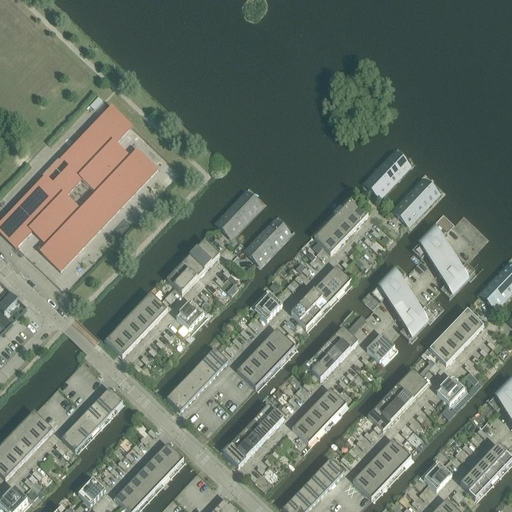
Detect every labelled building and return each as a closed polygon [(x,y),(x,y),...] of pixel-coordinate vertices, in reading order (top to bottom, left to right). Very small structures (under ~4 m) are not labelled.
[(64,162),(70,168),(61,178),(52,187),(46,182),(0,230),(0,234),(16,250),(33,233),(49,249),(43,256),(61,273),(60,274),(60,275),(63,272),(63,271),(155,175),(158,172),(157,173),(139,155),(132,162),(115,147),(130,131),(132,130),(133,129),(132,128),(131,129),(113,112),(64,162)] [(394,160),(367,188),(379,199),(405,171),(394,160)] [(423,187),(396,215),(408,226),(434,198),(423,187)] [(245,200),(219,228),(230,239),(257,211),(245,200)] [(368,218),(354,204),(352,202),(344,210),(361,226),(368,218)] [(361,226),(344,210),(337,218),(353,234),(361,226)] [(353,234),(337,218),(329,226),(346,242),(353,234)] [(346,242),(329,226),(322,234),(338,250),(346,242)] [(274,227),(248,255),(259,266),(286,238),(274,227)] [(450,253),(442,241),(447,236),(442,231),(438,227),(425,241),(429,246),(432,250),(443,264),(452,256),(450,253)] [(380,238),(374,233),(371,236),(377,241),(380,238)] [(338,250),(322,234),(314,242),(330,258),(338,250)] [(372,246),(367,241),(364,244),(369,249),(372,246)] [(429,246),(425,241),(412,254),(416,259),(421,263),(425,258),(433,270),(435,273),(443,264),(432,250),(429,246)] [(212,266),(220,258),(205,244),(197,252),(212,266)] [(365,254),(359,249),(356,252),(362,257),(365,254)] [(212,266),(197,252),(189,260),(204,274),(212,266)] [(310,254),(306,258),(312,263),(316,260),(310,254)] [(325,260),(319,255),(317,258),(322,263),(325,260)] [(470,270),(466,266),(461,271),(452,256),(443,264),(454,278),(458,283),(462,288),(475,275),(470,270)] [(357,262),(352,257),(349,260),(354,265),(357,262)] [(204,274),(189,260),(182,268),(189,275),(197,282),(204,274)] [(454,278),(443,264),(435,273),(438,278),(445,288),(440,293),(444,297),(449,302),(462,288),(458,283),(454,278)] [(189,275),(182,268),(175,275),(182,282),(190,290),(197,282),(189,275)] [(351,284),(342,276),(336,270),(328,278),(343,292),(351,284)] [(409,296),(401,283),(406,278),(402,274),(397,270),(384,283),(388,288),(392,293),(403,307),(411,298),(409,296)] [(494,310),(511,290),(511,273),(509,271),(483,298),(494,310)] [(182,282),(175,275),(167,283),(174,290),(182,298),(190,290),(182,282)] [(303,283),(298,279),(295,276),(292,280),(295,282),(300,287),(303,283)] [(343,292),(328,278),(321,286),(336,300),(343,292)] [(388,288),(384,283),(372,296),(376,301),(380,305),(385,300),(393,313),(395,316),(403,307),(392,293),(388,288)] [(336,300),(321,286),(313,294),(328,308),(336,300)] [(328,308),(313,294),(306,302),(321,316),(328,308)] [(170,307),(176,300),(171,295),(165,302),(170,307)] [(11,296),(0,307),(0,328),(6,334),(13,326),(4,318),(18,303),(11,296)] [(267,324),(282,308),(269,296),(254,312),(267,324)] [(160,321),(168,313),(151,297),(144,305),(160,321)] [(430,313),(425,309),(421,313),(411,298),(403,307),(414,321),(417,326),(421,331),(427,324),(434,317),(430,313)] [(321,316),(306,302),(299,309),(314,324),(321,316)] [(160,321),(144,305),(136,313),(152,328),(160,321)] [(189,334),(204,318),(191,306),(188,309),(179,318),(176,322),(189,334)] [(414,321),(403,307),(395,316),(404,331),(400,336),(404,340),(409,344),(421,331),(417,326),(414,321)] [(314,324),(299,309),(291,317),(306,332),(314,324)] [(24,315),(20,310),(16,314),(21,318),(24,315)] [(152,328),(136,313),(128,321),(145,336),(152,328)] [(484,329),(469,315),(467,313),(460,321),(476,337),(484,329)] [(362,319),(347,334),(351,338),(351,339),(366,323),(365,322),(362,319)] [(145,336),(128,321),(121,329),(137,344),(145,336)] [(476,337),(460,321),(452,329),(469,345),(476,337)] [(288,323),(285,327),(292,333),(295,330),(288,323)] [(257,331),(251,325),(248,328),(255,334),(257,331)] [(289,336),(292,333),(285,327),(282,330),(289,336)] [(137,344),(121,329),(113,337),(130,352),(137,344)] [(469,345),(452,329),(444,337),(461,353),(469,345)] [(351,339),(351,338),(347,334),(343,331),(335,339),(350,353),(358,345),(351,339)] [(250,339),(243,333),(240,336),(247,342),(250,339)] [(295,350),(285,340),(276,333),(268,341),(287,359),(295,350)] [(172,341),(166,336),(163,339),(169,344),(172,341)] [(130,352),(113,337),(106,344),(122,360),(130,352)] [(461,353),(444,337),(437,345),(453,361),(461,353)] [(379,366),(394,350),(390,346),(382,338),(367,354),(379,366)] [(350,353),(335,339),(328,346),(343,361),(350,353)] [(242,347),(235,341),(232,344),(239,351),(242,347)] [(287,359),(268,341),(260,349),(279,367),(287,359)] [(164,349),(159,343),(156,347),(161,352),(164,349)] [(495,349),(490,344),(487,347),(492,352),(495,349)] [(453,361),(437,345),(429,353),(446,369),(453,361)] [(343,361),(328,346),(320,354),(335,369),(343,361)] [(234,356),(227,349),(224,352),(231,359),(234,356)] [(279,367),(260,349),(252,358),(271,375),(279,367)] [(157,357),(151,351),(148,354),(154,360),(157,357)] [(228,365),(220,357),(214,352),(207,361),(220,374),(228,365)] [(488,357),(482,352),(479,355),(485,360),(488,357)] [(335,369),(320,354),(313,362),(328,376),(335,369)] [(271,375),(252,358),(245,366),(263,384),(271,375)] [(149,364),(144,359),(141,362),(146,367),(149,364)] [(480,365),(475,360),(472,363),(477,368),(480,365)] [(220,374),(207,361),(199,369),(212,382),(220,374)] [(328,376),(313,362),(305,370),(314,378),(319,383),(320,384),(328,376)] [(263,384),(245,366),(237,374),(255,392),(263,384)] [(434,378),(440,371),(435,366),(429,372),(434,378)] [(142,372),(136,367),(133,370),(139,375),(142,372)] [(473,373),(467,368),(464,371),(470,376),(473,373)] [(212,382),(199,369),(191,378),(204,390),(212,382)] [(428,387),(421,381),(413,373),(405,381),(420,395),(428,387)] [(204,390),(191,378),(183,386),(196,399),(204,390)] [(420,395),(405,381),(398,389),(413,403),(420,395)] [(449,409),(464,393),(452,381),(437,396),(449,409)] [(511,381),(501,394),(508,403),(511,407),(511,381)] [(311,391),(306,385),(303,388),(308,394),(311,391)] [(196,399),(183,386),(175,394),(188,407),(196,399)] [(413,403),(398,389),(390,397),(405,411),(413,403)] [(346,408),(340,403),(343,400),(334,391),(331,394),(330,393),(322,401),(339,416),(346,408)] [(115,413),(123,405),(109,392),(101,400),(115,413)] [(304,398),(298,393),(295,396),(301,401),(304,398)] [(188,407),(175,394),(167,403),(180,415),(188,407)] [(511,407),(508,403),(501,394),(488,407),(492,411),(497,416),(501,411),(511,425),(511,424),(511,407)] [(405,411),(390,397),(383,405),(398,419),(405,411)] [(115,413),(101,400),(93,409),(107,421),(115,413)] [(296,406),(291,401),(288,404),(293,409),(296,406)] [(339,416),(322,401),(315,408),(331,424),(339,416)] [(398,419),(383,405),(375,412),(390,427),(398,419)] [(331,424),(315,408),(307,416),(323,432),(331,424)] [(107,421),(93,409),(85,417),(99,430),(107,421)] [(283,423),(277,417),(268,409),(261,417),(276,431),(283,423)] [(390,427),(375,412),(368,420),(376,429),(381,433),(383,435),(390,427)] [(45,441),(53,433),(34,415),(26,424),(45,441)] [(323,432),(307,416),(299,424),(316,440),(323,432)] [(99,430),(85,417),(77,425),(91,438),(99,430)] [(276,431),(261,417),(253,425),(268,439),(276,431)] [(429,427),(424,423),(419,418),(416,421),(426,430),(429,427)] [(45,441),(26,424),(18,432),(37,450),(45,441)] [(316,440),(299,424),(292,432),(308,448),(316,440)] [(91,438),(77,425),(70,434),(83,447),(91,438)] [(268,439),(253,425),(246,432),(261,447),(268,439)] [(37,450),(18,432),(11,440),(29,458),(37,450)] [(156,437),(153,435),(151,432),(148,435),(153,440),(156,437)] [(261,447),(246,432),(238,440),(253,455),(261,447)] [(487,438),(480,432),(477,435),(484,441),(487,438)] [(83,447),(70,434),(62,442),(75,455),(83,447)] [(373,441),(367,435),(364,438),(370,444),(373,441)] [(295,443),(289,438),(286,441),(292,446),(295,443)] [(29,458),(11,440),(3,449),(21,466),(29,458)] [(149,445),(143,440),(140,443),(146,448),(149,445)] [(253,455),(238,440),(231,448),(246,462),(253,455)] [(479,446),(473,440),(470,443),(476,449),(479,446)] [(403,448),(397,442),(394,445),(400,451),(403,448)] [(365,450),(359,443),(356,446),(363,453),(365,450)] [(411,461),(400,451),(394,445),(392,443),(384,451),(403,469),(411,461)] [(184,463),(175,454),(167,447),(160,455),(176,471),(184,463)] [(141,453),(136,448),(133,451),(138,456),(141,453)] [(246,462),(231,448),(223,456),(238,470),(246,462)] [(472,454),(465,448),(462,451),(469,457),(472,454)] [(511,463),(511,461),(506,456),(498,448),(490,456),(505,470),(511,463)] [(21,466),(3,449),(0,451),(0,462),(13,475),(21,466)] [(65,455),(59,449),(56,452),(62,458),(65,455)] [(358,458),(351,451),(348,455),(355,461),(358,458)] [(403,469),(384,451),(376,460),(395,478),(403,469)] [(176,471),(160,455),(152,463),(169,479),(176,471)] [(464,462),(458,455),(455,459),(461,465),(464,462)] [(134,461),(128,456),(125,459),(131,464),(134,461)] [(505,470),(490,456),(483,464),(498,478),(505,470)] [(57,463),(51,457),(48,460),(54,466),(57,463)] [(350,466),(343,460),(340,463),(347,469),(350,466)] [(395,478),(376,460),(368,468),(387,486),(395,478)] [(126,469),(121,463),(119,461),(116,465),(123,472),(126,469)] [(13,475),(0,462),(0,477),(5,483),(13,475)] [(169,479),(152,463),(145,471),(161,487),(169,479)] [(344,476),(336,468),(330,463),(322,471),(336,484),(344,476)] [(498,478),(483,464),(475,472),(490,486),(498,478)] [(49,471),(43,465),(40,468),(46,475),(49,471)] [(436,495),(451,479),(439,467),(424,483),(436,495)] [(387,486),(368,468),(360,476),(379,494),(387,486)] [(119,477),(113,471),(112,470),(109,473),(116,480),(119,477)] [(161,487),(145,471),(137,479),(154,495),(161,487)] [(336,484),(322,471),(315,479),(328,492),(336,484)] [(490,486),(475,472),(468,480),(483,494),(490,486)] [(42,480),(35,473),(32,476),(39,483),(42,480)] [(379,494),(360,476),(352,485),(371,503),(379,494)] [(111,484),(106,479),(103,482),(108,487),(111,484)] [(154,495),(137,479),(130,487),(146,502),(154,495)] [(328,492),(315,479),(307,488),(320,501),(328,492)] [(483,494),(468,480),(460,488),(475,502),(483,494)] [(34,488),(27,482),(24,485),(31,491),(34,488)] [(91,509),(106,494),(93,482),(78,497),(91,509)] [(146,502),(130,487),(122,495),(139,510),(146,502)] [(320,501),(307,488),(299,496),(312,509),(320,501)] [(0,507),(4,511),(19,511),(27,503),(15,491),(12,495),(2,504),(0,506),(0,507)] [(461,503),(464,500),(458,494),(454,497),(461,503)] [(136,511),(139,510),(122,495),(115,503),(122,509),(119,511),(136,511)] [(309,511),(312,509),(299,496),(291,505),(298,511),(309,511)] [(427,501),(422,496),(419,499),(424,504),(427,501)] [(461,503),(454,497),(452,500),(458,506),(461,503)] [(235,511),(232,509),(225,503),(217,511),(218,511),(235,511)] [(420,509),(414,503),(411,507),(417,511),(420,509)] [(455,511),(454,511),(446,503),(438,511),(439,511),(455,511)]
